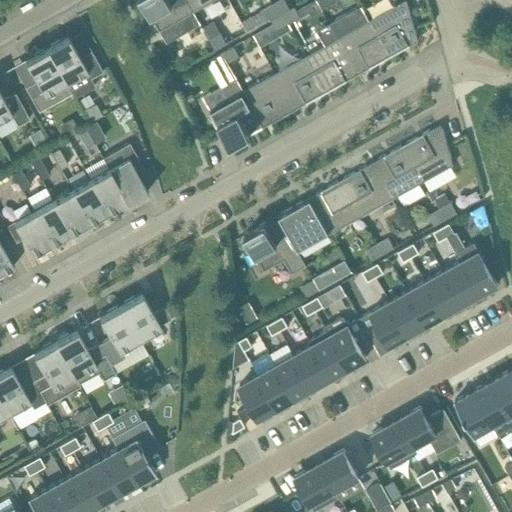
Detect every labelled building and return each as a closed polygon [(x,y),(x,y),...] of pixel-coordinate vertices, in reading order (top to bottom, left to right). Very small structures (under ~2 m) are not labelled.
[(193,11),(186,0),(143,0),(150,12),(148,14),(153,23),(156,22),(167,42),(201,23),(194,11),(193,11)] [(186,0),(193,11),(194,11),(213,0),(186,0)] [(285,0),(279,0),(270,6),(276,15),(289,7),(285,0)] [(404,0),(369,20),(389,56),(418,40),(406,0),(404,0)] [(330,22),(358,73),(389,56),(369,20),(361,5),(330,22)] [(276,15),(270,6),(261,11),(266,20),(276,15)] [(288,23),(300,16),(295,6),(283,13),(288,23)] [(288,23),(283,13),(271,19),(277,29),(288,23)] [(306,55),(327,91),(358,73),(330,22),(316,30),(325,45),(306,55)] [(210,40),(215,49),(227,43),(221,33),(210,40)] [(68,34),(46,46),(67,83),(87,71),(91,77),(103,71),(91,49),(80,56),(68,34)] [(239,55),(234,45),(222,52),(228,62),(239,55)] [(67,83),(46,46),(24,58),(36,80),(25,86),(31,97),(42,91),(45,95),(67,83)] [(306,55),(275,72),(295,109),(327,91),(306,55)] [(275,72),(244,90),(264,126),(295,109),(275,72)] [(264,126),(244,90),(210,109),(214,117),(212,118),(217,128),(219,126),(230,145),(264,126)] [(0,120),(11,114),(17,125),(30,118),(15,92),(4,98),(0,91),(0,120)] [(96,104),(84,111),(90,122),(102,115),(96,104)] [(96,119),(85,125),(94,142),(105,136),(96,119)] [(404,144),(424,180),(453,164),(441,123),(404,144)] [(94,142),(85,125),(77,130),(86,146),(94,142)] [(102,156),(108,167),(128,202),(148,191),(138,173),(145,169),(129,141),(102,156)] [(372,162),(393,198),(424,180),(404,144),(372,162)] [(50,151),(60,168),(68,164),(58,147),(50,151)] [(49,174),(39,158),(31,162),(41,179),(49,174)] [(372,162),(341,179),(361,215),(393,198),(372,162)] [(108,167),(90,177),(110,212),(128,202),(108,167)] [(30,185),(21,168),(13,173),(22,189),(30,185)] [(90,177),(72,187),(92,222),(110,212),(90,177)] [(361,215),(341,179),(310,196),(330,232),(337,229),(361,215)] [(72,187),(52,199),(72,233),(92,222),(72,187)] [(330,232),(310,196),(277,215),(292,240),(298,251),(330,232)] [(52,199),(33,209),(53,244),(72,233),(52,199)] [(451,202),(440,208),(445,218),(457,212),(451,202)] [(440,208),(428,215),(434,225),(445,218),(440,208)] [(53,244),(33,209),(6,224),(16,241),(23,237),(33,255),(53,244)] [(279,247),(265,222),(244,233),(255,252),(253,253),(259,263),(260,262),(265,269),(284,258),(292,272),(305,265),(298,251),(292,240),(279,247)] [(449,223),(440,228),(445,237),(454,232),(449,223)] [(1,227),(0,227),(0,273),(14,266),(4,248),(11,244),(1,227)] [(440,228),(431,233),(436,242),(445,237),(440,228)] [(394,247),(388,237),(377,243),(383,253),(394,247)] [(455,252),(460,261),(461,260),(480,294),(498,284),(474,241),(455,252)] [(377,243),(366,250),(371,260),(383,253),(377,243)] [(413,244),(404,249),(409,257),(418,252),(413,244)] [(404,249),(395,253),(400,262),(409,257),(404,249)] [(461,260),(460,261),(443,270),(462,304),(480,294),(461,260)] [(377,264),(369,269),(374,278),(382,273),(377,264)] [(369,269),(360,274),(365,283),(374,278),(369,269)] [(462,304),(443,270),(425,280),(444,314),(462,304)] [(314,278),(320,289),(331,282),(325,272),(314,278)] [(314,278),(300,286),(306,296),(320,289),(314,278)] [(444,314),(425,280),(407,290),(426,324),(444,314)] [(426,324),(407,290),(389,300),(408,334),(426,324)] [(142,291),(120,303),(140,340),(162,327),(160,323),(171,317),(165,306),(154,312),(142,291)] [(317,300),(310,304),(315,313),(322,309),(317,300)] [(408,334),(389,300),(371,310),(390,344),(408,334)] [(140,340),(120,303),(98,315),(110,337),(99,343),(105,354),(111,364),(123,357),(120,351),(140,340)] [(310,304),(302,309),(307,317),(315,313),(310,304)] [(250,307),(240,313),(249,330),(259,324),(250,307)] [(324,326),(326,330),(327,329),(348,368),(367,357),(343,315),(324,326)] [(282,320),(274,324),(279,333),(287,329),(282,320)] [(274,324),(267,329),(272,337),(279,333),(274,324)] [(88,349),(76,327),(54,340),(75,376),(97,364),(94,359),(105,354),(99,343),(88,349)] [(327,329),(326,330),(309,340),(311,344),(312,344),(331,377),(348,368),(327,329)] [(75,376),(54,340),(33,352),(45,373),(33,380),(40,390),(46,400),(48,403),(79,385),(75,376)] [(246,340),(238,345),(243,354),(251,349),(246,340)] [(312,344),(311,344),(294,353),(313,387),(331,377),(312,344)] [(313,387),(294,353),(276,363),(295,397),(313,387)] [(295,397),(276,363),(258,373),(277,407),(295,397)] [(40,390),(33,380),(22,386),(10,364),(0,369),(0,397),(9,413),(30,401),(33,407),(46,400),(40,390)] [(511,373),(509,369),(491,379),(511,415),(511,373)] [(277,407),(258,373),(240,384),(259,418),(277,407)] [(511,415),(491,379),(474,389),(499,434),(511,426),(511,415)] [(474,389),(455,399),(475,434),(492,424),(498,435),(499,434),(474,389)] [(0,418),(9,413),(0,397),(0,418)] [(405,415),(398,419),(413,446),(431,436),(437,448),(439,451),(460,439),(443,408),(427,417),(421,405),(405,414),(405,415)] [(107,411),(100,415),(105,425),(112,421),(107,411)] [(100,415),(92,420),(94,424),(97,429),(105,425),(100,415)] [(112,437),(118,448),(137,482),(156,471),(146,454),(160,446),(145,418),(112,437)] [(388,423),(372,432),(391,467),(416,453),(413,446),(398,419),(388,424),(388,423)] [(233,425),(232,437),(244,430),(240,421),(233,425)] [(75,436),(67,440),(72,450),(80,445),(75,436)] [(67,440),(59,445),(65,454),(72,450),(67,440)] [(137,482),(118,448),(100,458),(119,491),(137,482)] [(329,458),(321,462),(336,489),(360,476),(344,448),(328,457),(329,458)] [(39,456),(31,460),(37,470),(45,465),(39,456)] [(119,491),(100,458),(82,467),(101,501),(119,491)] [(31,460),(24,464),(29,474),(37,470),(31,460)] [(311,466),(295,475),(315,510),(340,496),(336,489),(321,462),(312,468),(311,466)] [(101,501),(82,467),(65,477),(83,511),(101,501)] [(432,474),(426,478),(431,487),(438,483),(432,474)] [(82,511),(83,511),(65,477),(47,487),(60,511),(82,511)] [(426,478),(419,482),(424,491),(431,487),(426,478)] [(452,478),(443,483),(448,491),(457,486),(452,478)] [(381,481),(367,489),(377,508),(391,501),(381,481)] [(60,511),(47,487),(28,498),(36,511),(60,511)] [(433,488),(424,492),(429,501),(437,496),(433,488)] [(424,492),(415,497),(419,506),(429,501),(424,492)] [(391,501),(382,506),(385,511),(392,511),(396,510),(391,501)]
